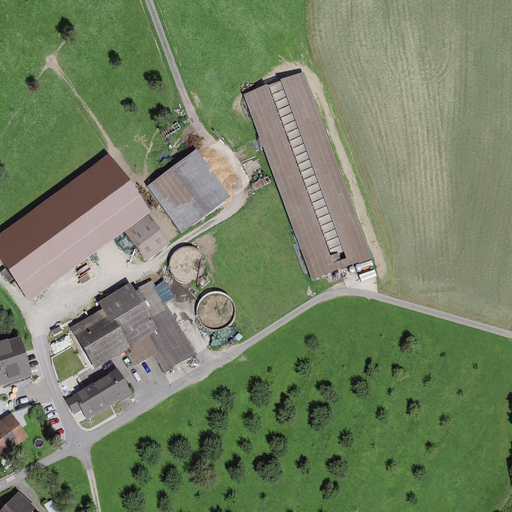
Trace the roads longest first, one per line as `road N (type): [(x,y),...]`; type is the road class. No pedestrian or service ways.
road 1 (track): [(149,0),(235,201),(151,266),(210,367)]
road 2 (track): [(511,334),(345,291),(314,301),(210,367)]
road 3 (residential): [(0,487),(210,367)]
